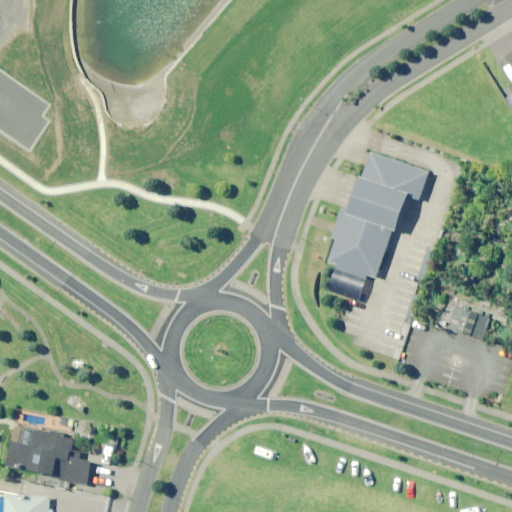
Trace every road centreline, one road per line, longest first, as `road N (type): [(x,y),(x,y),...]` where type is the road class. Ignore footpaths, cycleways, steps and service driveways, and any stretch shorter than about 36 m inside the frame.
road 1 (secondary): [(511,474),(321,411),(235,398)]
road 2 (secondary): [(270,339),(351,390),(511,444)]
road 3 (secondary): [(0,194),(126,280),(199,301)]
road 4 (residential): [(511,7),(325,125)]
road 5 (secondary): [(170,365),(0,232)]
road 6 (residential): [(325,125),(353,73),(469,0)]
road 7 (tertiary): [(136,511),(164,420),(170,367)]
road 8 (tertiary): [(234,398),(191,452),(168,511)]
road 9 (residential): [(280,216),(269,337)]
